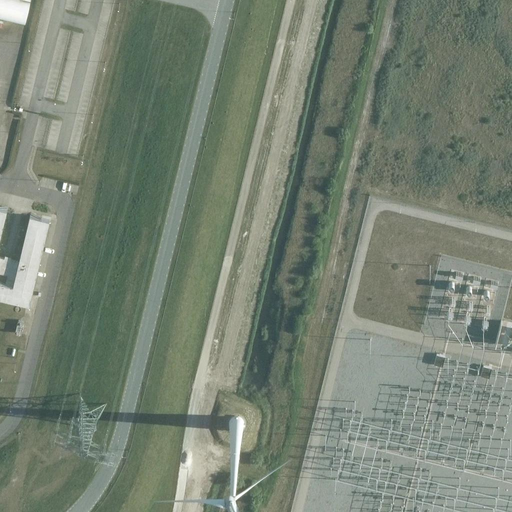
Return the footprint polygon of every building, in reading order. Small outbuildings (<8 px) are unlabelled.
[(31,3),(18,0),(0,0),(0,18),(25,25),(31,3)] [(6,114),(2,131),(0,130),(0,141),(1,138),(13,140),(19,116),(6,114)] [(0,298),(30,305),(50,220),(30,215),(19,262),(0,257),(0,240),(7,210),(0,208),(0,298)] [(22,334),(24,322),(18,320),(15,332),(22,334)] [(229,423),(229,424),(229,425),(229,427),(230,428),(230,429),(231,429),(232,430),(233,431),(234,431),(235,432),(236,432),(237,432),(238,432),(239,432),(240,431),(241,431),(242,430),(242,429),(243,428),(244,427),(244,426),(244,425),(244,424),(244,423),(244,422),(243,421),(243,420),(242,419),(241,418),(240,418),(239,417),(238,417),(237,417),(236,417),(235,417),(233,417),(232,418),(232,419),(231,419),(230,420),(230,421),(229,422),(229,423)]
